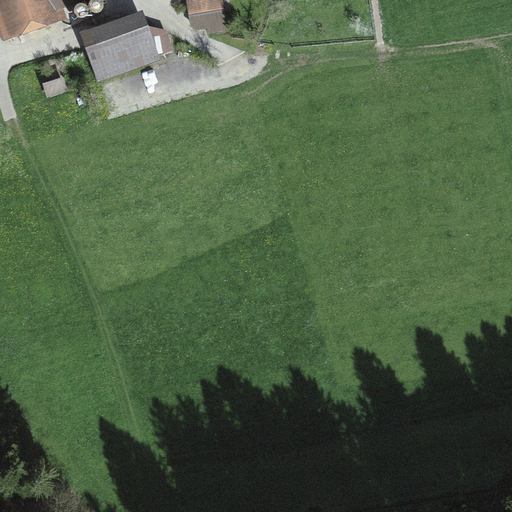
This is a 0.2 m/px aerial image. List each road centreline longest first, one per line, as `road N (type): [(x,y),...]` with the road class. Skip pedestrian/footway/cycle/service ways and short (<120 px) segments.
road 1 (track): [(0,83),(117,388),(134,511)]
road 2 (track): [(511,484),(298,511)]
